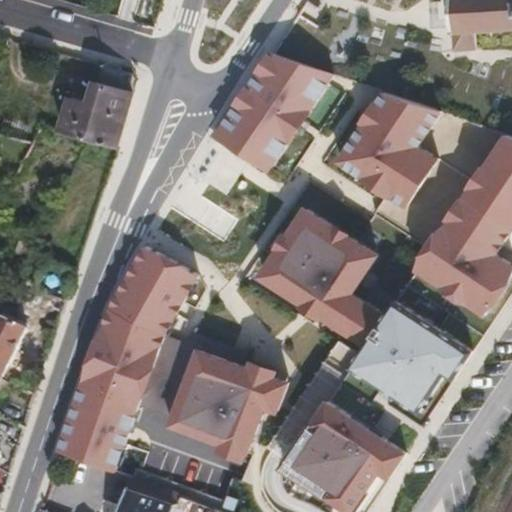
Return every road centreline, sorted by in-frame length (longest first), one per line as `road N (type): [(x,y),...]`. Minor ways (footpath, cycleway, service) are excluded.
road 1 (primary): [(187,87),(97,283),(18,511)]
road 2 (residential): [(175,56),(0,6)]
road 3 (residential): [(423,511),(511,375)]
road 4 (primary): [(187,87),(211,88),(238,68),(282,0)]
